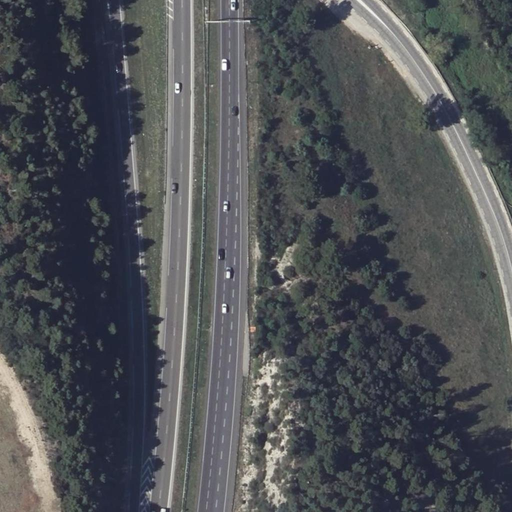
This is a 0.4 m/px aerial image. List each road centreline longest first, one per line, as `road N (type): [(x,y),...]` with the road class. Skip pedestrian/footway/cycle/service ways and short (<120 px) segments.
road 1 (motorway): [(114,0),(136,257),(135,511)]
road 2 (motorway): [(183,0),(179,286),(160,511)]
road 3 (motorway): [(221,408),(231,244),(230,0)]
road 4 (secondary): [(348,0),(407,59),(440,112),(502,254),(511,297)]
road 5 (secondary): [(511,245),(478,161),(416,55),(367,0)]
